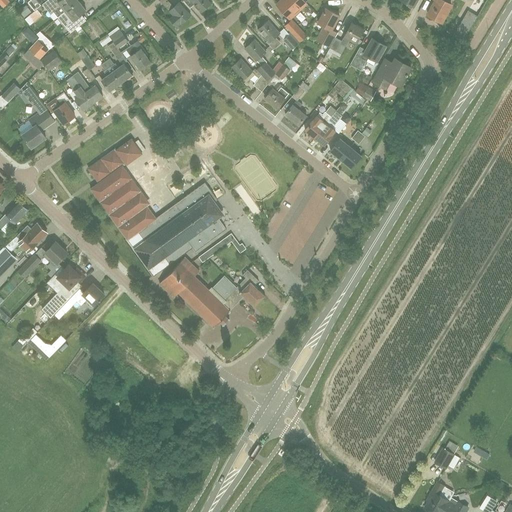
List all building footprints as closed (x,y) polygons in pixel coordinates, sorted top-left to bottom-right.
[(0,0),(0,4),(3,8),(10,2),(8,0),(0,0)] [(65,11),(79,1),(77,0),(60,0),(59,1),(58,0),(47,0),(43,3),(49,10),(51,8),(58,17),(65,11)] [(182,0),(183,1),(183,0),(189,0),(201,12),(211,3),(208,0),(182,0)] [(281,0),(276,5),(289,19),(306,3),(302,0),(285,0),(285,1),(283,0),(281,0)] [(400,0),(407,3),(406,6),(411,8),(413,7),(417,0),(424,0),(425,0),(400,0)] [(433,0),(435,1),(433,1),(429,7),(431,8),(427,15),(441,22),(451,5),(444,1),(444,0),(433,0)] [(86,10),(79,1),(65,11),(58,17),(62,23),(69,31),(78,25),(74,20),(81,15),(86,10)] [(177,27),(190,15),(178,2),(173,7),(171,4),(166,8),(173,16),(169,19),(177,27)] [(22,13),(32,25),(44,16),(38,9),(34,13),(29,7),(22,13)] [(330,47),(335,37),(337,33),(331,30),(339,15),(326,8),(318,23),(324,27),(316,40),(330,47)] [(466,33),(477,16),(468,11),(458,28),(466,33)] [(307,36),(291,19),(284,26),(300,43),(307,36)] [(275,37),(279,34),(280,33),(268,20),(258,29),(268,41),(267,42),(273,50),(281,43),(275,37)] [(335,37),(330,47),(329,48),(341,54),(349,40),(356,43),(364,29),(351,22),(344,37),(341,41),(335,37)] [(34,42),(39,36),(28,26),(22,32),(34,42)] [(120,47),(126,43),(128,41),(119,29),(109,36),(114,42),(118,49),(120,47)] [(103,46),(111,40),(108,35),(99,42),(103,46)] [(287,43),(293,49),(298,44),(291,36),(285,41),(287,43)] [(372,38),(366,50),(362,58),(355,54),(350,65),(361,71),(366,61),(373,66),(376,61),(377,62),(386,46),(372,38)] [(39,59),(48,50),(37,39),(29,49),(38,58),(39,59)] [(267,62),(262,56),(266,52),(254,39),(253,41),(250,39),(245,44),(246,47),(244,48),(256,61),(257,60),(261,65),(257,69),(266,81),(275,73),(276,73),(266,62),(267,62)] [(121,53),(126,59),(127,60),(131,57),(140,69),(150,62),(146,56),(147,54),(137,41),(132,45),(128,47),(126,49),(123,51),(121,53)] [(113,42),(108,46),(116,57),(121,53),(118,49),(114,42),(113,42)] [(0,67),(10,57),(9,56),(16,49),(11,45),(0,56),(0,67)] [(83,49),(77,53),(87,68),(88,68),(89,70),(95,66),(83,49)] [(62,61),(58,56),(58,55),(54,50),(54,51),(53,50),(41,60),(42,62),(44,64),(49,71),(62,61)] [(289,57),(275,74),(282,80),(290,70),(290,71),(291,70),(291,71),(297,63),(289,57)] [(40,69),(44,64),(42,62),(39,59),(38,58),(33,63),(40,69)] [(132,75),(124,64),(122,65),(118,67),(115,63),(114,64),(110,58),(105,62),(121,83),(132,75)] [(385,58),(372,82),(385,89),(390,81),(400,86),(411,67),(395,58),(392,62),(385,58)] [(231,68),(242,80),(245,83),(250,79),(247,76),(252,71),(241,59),(231,68)] [(110,91),(121,83),(105,62),(101,65),(105,70),(103,71),(106,76),(101,80),(110,91)] [(88,68),(87,68),(83,71),(90,82),(95,79),(89,70),(88,68)] [(262,92),(268,83),(255,68),(252,71),(255,74),(258,79),(253,85),(262,92)] [(73,76),(93,103),(103,96),(95,85),(89,89),(86,85),(77,73),(73,76)] [(88,106),(93,103),(73,76),(66,81),(78,97),(75,100),(83,110),(84,111),(86,112),(89,110),(89,108),(88,106)] [(340,79),(332,89),(337,92),(343,98),(351,88),(340,79)] [(264,98),(277,108),(289,93),(281,87),(282,86),(278,82),(273,89),(272,88),(264,98)] [(304,82),(292,97),(296,100),(297,101),(305,90),(309,86),(304,82)] [(3,96),(9,102),(21,89),(15,83),(3,96)] [(363,95),(367,86),(360,83),(356,91),(363,95)] [(31,103),(38,98),(29,87),(23,92),(31,103)] [(75,116),(65,102),(61,105),(56,98),(46,105),(52,112),(54,111),(64,124),(75,116)] [(293,104),(285,114),(298,125),(306,115),(299,109),(302,105),(297,101),(296,100),(293,105),(293,104)] [(314,137),(335,111),(339,107),(335,104),(327,113),(325,112),(320,118),(317,115),(305,130),(314,137)] [(41,131),(48,126),(55,121),(47,109),(39,114),(39,113),(29,121),(33,127),(22,135),(31,148),(46,138),(41,131)] [(347,124),(340,118),(341,116),(335,111),(314,137),(324,145),(336,131),(339,134),(347,124)] [(355,141),(362,133),(358,130),(352,138),(345,132),(330,150),(341,159),(350,147),(355,141)] [(362,133),(355,141),(359,144),(365,136),(362,133)] [(115,149),(88,168),(96,178),(98,181),(99,183),(91,188),(128,239),(138,232),(140,234),(133,239),(138,245),(134,248),(154,276),(170,264),(192,248),(195,252),(226,230),(225,228),(218,219),(224,215),(215,202),(218,200),(217,200),(205,183),(178,202),(157,217),(145,201),(148,199),(139,186),(138,186),(123,166),(126,164),(127,164),(142,153),(135,142),(132,139),(131,139),(117,150),(116,148),(115,149)] [(350,147),(341,159),(351,168),(361,156),(350,147)] [(6,213),(0,219),(0,227),(2,229),(7,223),(12,227),(16,223),(28,210),(18,201),(6,213)] [(32,229),(27,225),(16,236),(21,240),(19,242),(26,250),(28,252),(35,245),(37,243),(47,233),(37,223),(32,229)] [(203,262),(232,241),(228,236),(199,257),(203,262)] [(56,241),(45,252),(53,260),(47,266),(51,270),(47,274),(51,277),(61,267),(58,263),(68,252),(56,241)] [(241,244),(240,245),(236,248),(240,253),(243,251),(245,249),(241,244)] [(0,253),(0,274),(16,259),(5,248),(0,253)] [(40,259),(35,254),(18,272),(24,277),(41,260),(40,259)] [(230,310),(224,305),(209,290),(194,276),(199,271),(185,257),(159,283),(173,297),(178,293),(214,327),(220,321),(224,324),(227,321),(224,317),(230,311),(230,310)] [(53,297),(42,308),(48,314),(47,314),(51,318),(54,315),(60,308),(76,292),(79,288),(82,286),(78,282),(84,275),(79,270),(77,273),(74,270),(69,265),(65,270),(61,267),(51,277),(46,282),(48,284),(49,284),(59,294),(55,298),(53,297)] [(209,290),(224,305),(230,310),(244,296),(246,298),(255,307),(265,296),(254,285),(259,281),(247,270),(242,275),(246,278),(236,287),(224,275),(212,287),(209,290)] [(76,292),(60,308),(65,312),(66,313),(77,301),(81,305),(87,299),(94,305),(104,294),(93,283),(84,293),(80,296),(76,292)] [(60,308),(54,315),(59,319),(65,312),(60,308)] [(130,309),(115,324),(124,332),(120,336),(125,340),(132,333),(134,332),(129,328),(139,317),(130,309)] [(132,333),(125,340),(130,345),(133,342),(142,349),(156,334),(148,325),(138,336),(134,332),(132,333)] [(27,341),(37,331),(33,327),(26,334),(28,335),(26,337),(25,336),(23,337),(27,341)] [(156,334),(142,349),(150,357),(146,361),(151,365),(160,356),(155,352),(165,342),(156,334)] [(61,335),(52,345),(56,350),(66,340),(61,335)] [(174,350),(159,366),(168,374),(166,376),(164,377),(169,382),(177,373),(173,369),(183,359),(174,350)] [(446,470),(449,464),(455,454),(454,454),(456,450),(458,446),(449,441),(447,445),(444,448),(442,447),(433,462),(446,470)] [(428,501),(424,508),(425,509),(425,510),(427,511),(441,511),(444,507),(445,508),(448,504),(449,501),(451,499),(453,495),(442,488),(443,487),(444,486),(436,482),(426,499),(428,501)] [(493,497),(485,509),(489,511),(492,511),(500,501),(493,497)] [(444,507),(441,511),(465,511),(468,508),(458,502),(456,505),(455,508),(448,504),(445,508),(444,507)]
